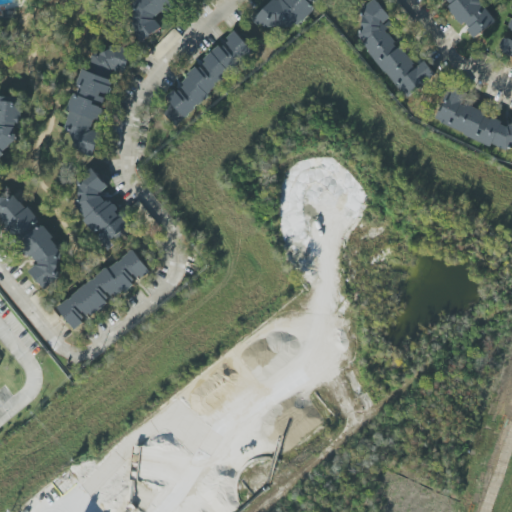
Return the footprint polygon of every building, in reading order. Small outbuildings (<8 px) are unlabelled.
[(180,0),(151,21),(155,28),(135,41),(126,27),(131,1),(132,0),(180,0)] [(273,0),(319,0),(300,22),(261,26),(254,19),(273,0)] [(408,97),(359,35),(366,7),(373,0),(375,0),(390,17),(383,27),(417,67),(425,61),(436,74),(408,97)] [(479,0),(495,21),(474,38),(446,0),(479,0)] [(511,52),(501,47),(511,21),(511,52)] [(182,36),(174,28),(151,52),(160,60),(182,36)] [(184,118),(168,98),(235,32),(253,51),(184,118)] [(127,53),(120,77),(113,76),(91,137),(98,141),(89,162),(73,156),(63,131),(88,61),(110,49),(127,53)] [(435,117),(449,85),(468,94),(462,107),(511,127),(511,124),(511,148),(507,150),(435,117)] [(0,95),(21,98),(19,134),(0,150),(0,95)] [(134,231),(107,251),(78,205),(80,180),(93,170),(106,186),(104,188),(134,231)] [(50,288),(33,271),(38,265),(0,219),(0,191),(15,194),(63,251),(62,275),(50,288)] [(57,308),(132,249),(150,271),(75,331),(57,308)]
